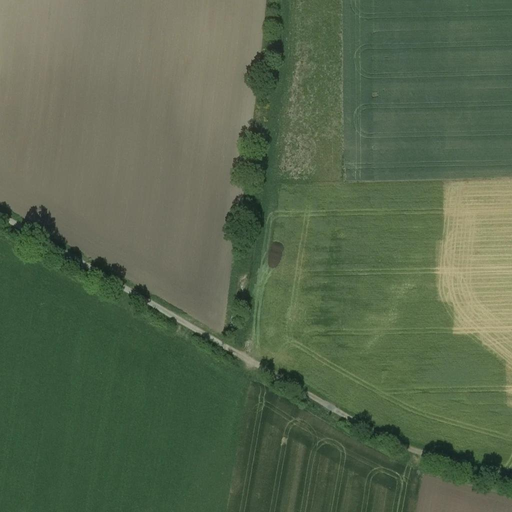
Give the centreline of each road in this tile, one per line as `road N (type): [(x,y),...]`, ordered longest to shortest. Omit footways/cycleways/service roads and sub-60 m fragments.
road 1 (track): [(249,362),(394,445),(511,479)]
road 2 (unclassified): [(0,216),(249,362)]
